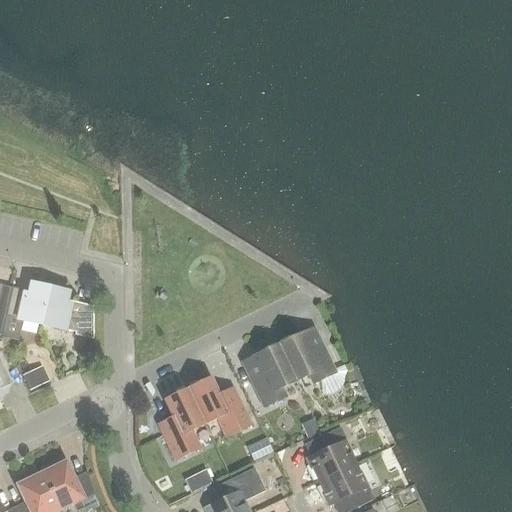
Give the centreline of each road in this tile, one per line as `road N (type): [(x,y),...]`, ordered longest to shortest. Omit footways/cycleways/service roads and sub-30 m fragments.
road 1 (residential): [(0,251),(114,276),(107,396)]
road 2 (residential): [(107,396),(307,296)]
road 3 (residential): [(154,511),(128,476),(107,396)]
